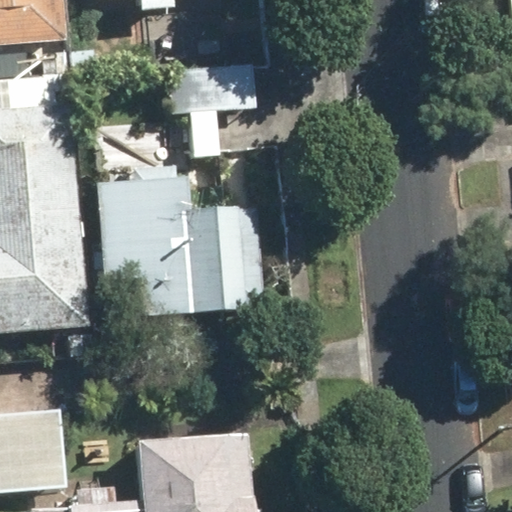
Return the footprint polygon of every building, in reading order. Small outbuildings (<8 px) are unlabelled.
[(0,0),(0,49),(59,45),(56,0),(0,0)] [(0,111),(0,335),(81,330),(66,107),(0,111)] [(90,182),(93,281),(130,280),(131,317),(257,314),(254,211),(182,213),(181,180),(90,182)] [(67,411),(0,413),(0,492),(70,490),(67,411)] [(29,511),(28,511),(249,511),(246,439),(129,445),(133,506),(29,511)]
